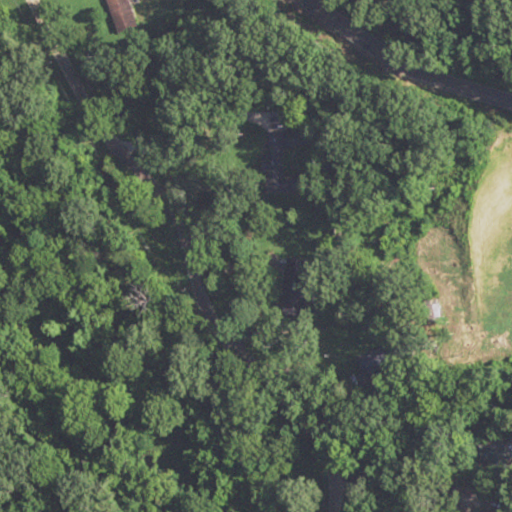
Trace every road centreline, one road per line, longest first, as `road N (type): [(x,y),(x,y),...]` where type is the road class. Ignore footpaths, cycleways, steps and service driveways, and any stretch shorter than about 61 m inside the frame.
road 1 (residential): [(21,0),(143,167),(170,252),(212,339),(279,364),(318,457),(318,511)]
road 2 (residential): [(511,84),(338,0)]
